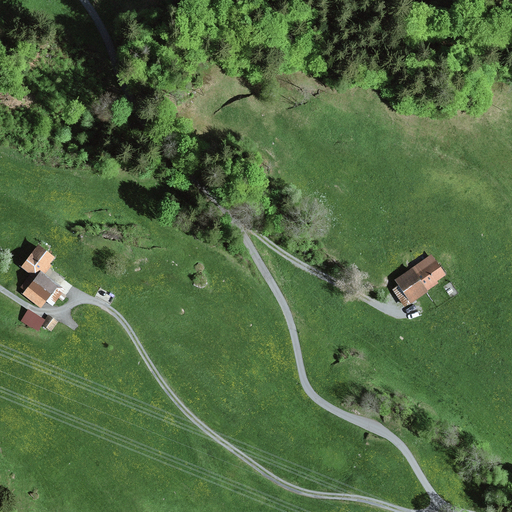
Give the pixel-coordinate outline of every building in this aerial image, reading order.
[(28,294),(26,297),(43,310),(62,287),(46,274),(59,258),(42,245),(24,268),(32,274),(21,288),(28,294)] [(442,262),(429,270),(439,285),(452,277),(442,262)] [(418,270),(401,282),(416,305),(433,294),(418,270)] [(396,288),(404,306),(410,303),(401,286),(396,288)] [(49,321),(29,311),(23,322),(43,332),(49,321)]
